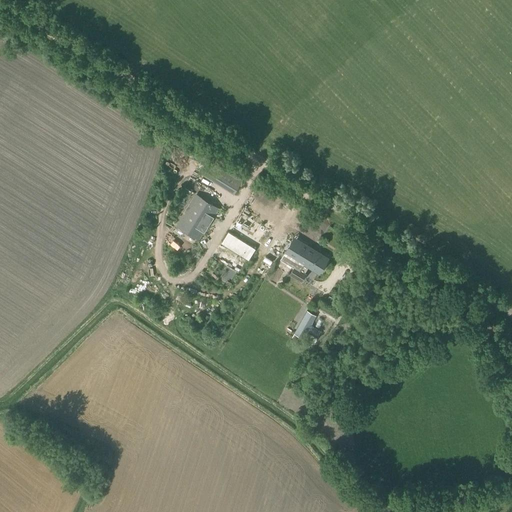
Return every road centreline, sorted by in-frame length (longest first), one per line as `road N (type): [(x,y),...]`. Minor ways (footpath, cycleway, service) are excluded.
road 1 (track): [(261,162),(0,1)]
road 2 (unclassified): [(511,313),(261,162)]
